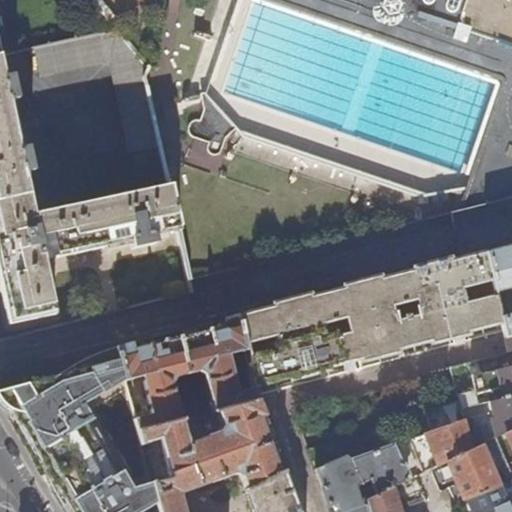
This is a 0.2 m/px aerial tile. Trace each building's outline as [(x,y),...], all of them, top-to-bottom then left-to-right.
[(98,0),(88,0),(110,24),(116,19),(98,0)] [(511,0),(267,0),(501,80),(460,194),(453,213),(511,198),(511,0)] [(147,68),(117,32),(35,49),(42,76),(106,64),(111,69),(131,154),(159,148),(144,79),(147,68)] [(20,151),(9,103),(17,101),(11,76),(3,78),(0,64),(0,288),(8,325),(54,315),(42,262),(131,242),(133,248),(156,243),(155,237),(178,231),(168,185),(34,215),(25,175),(33,173),(28,150),(20,151)] [(511,246),(482,254),(490,282),(494,297),(501,323),(505,338),(511,336),(511,246)] [(494,297),(464,304),(460,290),(490,282),(482,254),(464,259),(333,292),(238,316),(243,346),(274,339),(277,353),(246,361),(251,388),(501,323),(494,297)] [(243,346),(238,316),(221,321),(175,333),(181,356),(186,377),(197,375),(204,377),(213,414),(215,413),(254,403),(251,392),(238,396),(228,358),(245,353),(243,346)] [(186,377),(181,356),(175,333),(128,344),(114,348),(118,360),(124,383),(140,379),(151,418),(134,422),(137,433),(181,422),(172,386),(175,380),(186,377)] [(118,360),(114,348),(98,354),(93,355),(88,357),(83,360),(77,363),(72,367),(67,371),(62,374),(118,360)] [(134,422),(124,383),(118,360),(62,374),(9,388),(9,392),(9,396),(9,400),(11,407),(15,414),(18,418),(23,423),(27,426),(33,429),(35,433),(38,438),(27,443),(33,454),(40,451),(45,459),(70,501),(64,504),(68,511),(158,511),(151,485),(141,446),(137,433),(134,422)] [(511,366),(511,367),(510,367),(470,377),(474,394),(499,388),(502,398),(511,395),(511,366)] [(9,400),(9,396),(9,392),(9,388),(2,393),(11,407),(9,400)] [(511,429),(511,395),(502,398),(489,402),(493,418),(490,419),(495,438),(503,434),(511,429)] [(472,449),(460,410),(458,402),(425,414),(433,434),(425,437),(438,466),(445,462),(472,449)] [(298,511),(256,405),(255,403),(254,403),(215,413),(221,429),(216,435),(188,444),(184,436),(181,422),(137,433),(141,446),(157,442),(167,481),(151,485),(158,511),(183,511),(180,496),(231,476),(238,478),(251,511),(298,511)] [(511,429),(503,434),(511,454),(511,429)] [(314,469),(347,459),(341,443),(308,452),(314,469)] [(498,488),(480,445),(472,449),(445,462),(456,487),(448,491),(455,506),(465,502),(498,488)] [(405,482),(392,450),(354,465),(360,485),(370,481),(377,496),(386,491),(405,482)] [(70,501),(45,459),(41,462),(44,472),(47,482),(52,491),(54,494),(56,499),(63,509),(64,511),(68,511),(64,504),(70,501)] [(360,485),(354,465),(348,459),(347,459),(314,469),(329,511),(366,511),(366,501),(366,500),(361,502),(355,488),(360,485)] [(508,511),(498,488),(465,502),(469,511),(508,511)] [(395,511),(386,491),(377,496),(366,501),(366,511),(395,511)]
